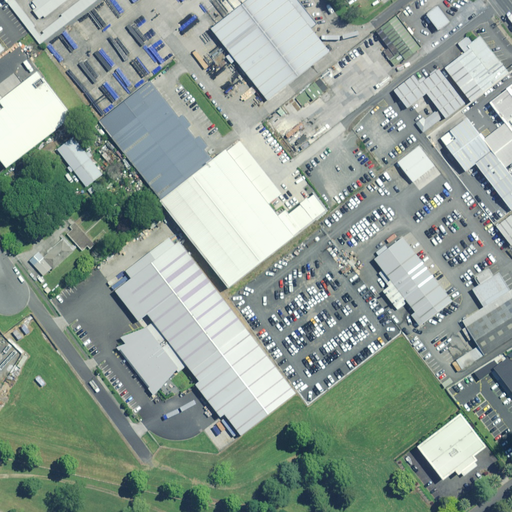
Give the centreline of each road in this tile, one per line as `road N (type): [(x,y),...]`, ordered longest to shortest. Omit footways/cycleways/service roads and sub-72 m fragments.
road 1 (residential): [(0,257),(8,293),(34,303),(152,459)]
road 2 (unknown): [(245,128),(213,144),(160,80),(191,57)]
road 3 (unknown): [(350,43),(245,128)]
